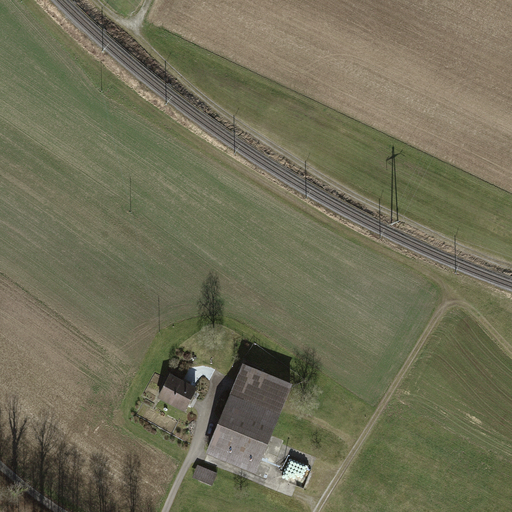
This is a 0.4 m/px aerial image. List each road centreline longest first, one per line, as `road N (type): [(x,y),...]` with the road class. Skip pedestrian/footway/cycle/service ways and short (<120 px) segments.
road 1 (track): [(94,0),(254,134),(347,191),(511,268)]
road 2 (track): [(316,511),(440,311),(463,303),(511,350)]
road 3 (track): [(165,511),(225,377)]
road 4 (track): [(192,453),(320,505)]
